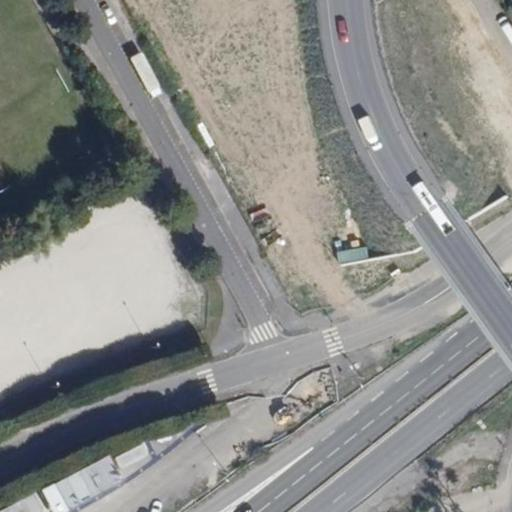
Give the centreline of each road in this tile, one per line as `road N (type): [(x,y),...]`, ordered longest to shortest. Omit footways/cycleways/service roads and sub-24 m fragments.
road 1 (primary): [(511,237),(150,511)]
road 2 (residential): [(86,0),(278,354)]
road 3 (secondary): [(349,0),(372,117),(426,208),(511,319)]
road 4 (primary): [(230,511),(511,303)]
road 5 (residential): [(278,354),(36,443),(0,464)]
road 6 (residential): [(511,207),(406,277),(355,335),(278,354)]
